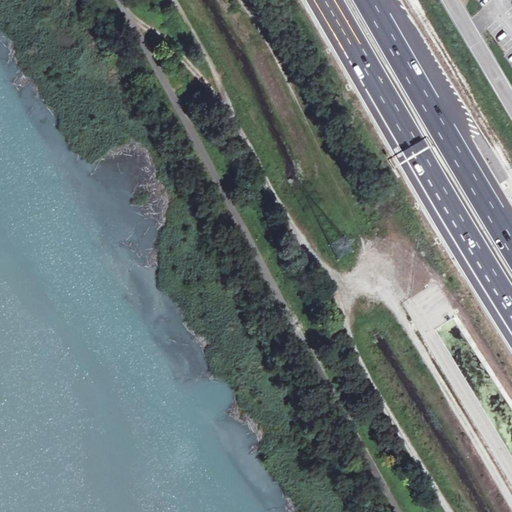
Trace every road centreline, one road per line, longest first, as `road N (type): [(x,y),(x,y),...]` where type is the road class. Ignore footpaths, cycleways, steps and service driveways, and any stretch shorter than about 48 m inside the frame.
road 1 (track): [(449,511),(358,361),(333,295),(174,0)]
road 2 (track): [(229,0),(511,502)]
road 3 (motorway): [(323,0),(511,319)]
road 4 (motorway): [(511,250),(367,0)]
road 5 (track): [(221,96),(120,2)]
